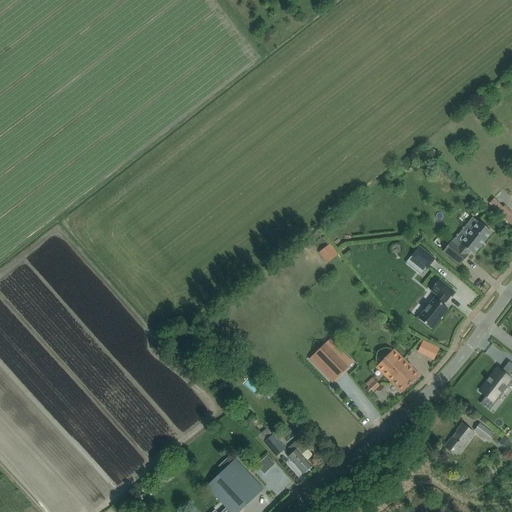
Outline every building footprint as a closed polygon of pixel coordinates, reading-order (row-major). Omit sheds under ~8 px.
[(494,199),(489,204),(498,212),(503,207),(494,199)] [(443,251),(460,265),(468,255),(467,255),(470,251),(474,255),(492,232),(478,221),(477,222),(472,218),(467,225),(472,229),(460,244),(461,245),(459,248),(451,241),(443,251)] [(396,248),(402,254),(409,247),(403,241),(396,248)] [(411,257),(427,269),(435,259),(419,246),(411,257)] [(422,312),(418,318),(432,329),(448,309),(443,305),(445,302),(446,303),(455,291),(439,279),(430,290),(437,296),(435,298),(434,298),(422,312)] [(423,340),(418,352),(426,356),(432,344),(423,340)] [(324,356),(316,364),(328,377),(333,373),(337,377),(351,363),(330,341),(320,351),(324,356)] [(394,351),(377,368),(385,375),(392,382),(402,392),(419,375),(409,365),(402,358),(394,351)] [(495,371),(480,391),(486,396),(494,402),(507,384),(509,385),(511,387),(511,375),(510,379),(501,372),(499,374),(495,371)] [(369,387),(366,390),(368,393),(371,390),(373,392),(380,386),(375,380),(368,386),(369,387)] [(259,381),(255,386),(262,392),(266,388),(259,381)] [(327,390),(343,407),(351,399),(336,382),(327,390)] [(445,447),(456,455),(473,432),(463,424),(445,447)] [(475,430),(488,440),(493,434),(480,424),(475,430)] [(273,435),(264,442),(277,457),(285,449),(273,435)] [(288,457),(303,475),(312,466),(307,461),(313,455),(303,444),(288,457)] [(319,467),(328,464),(326,455),(316,458),(319,467)] [(238,511),(263,489),(235,459),(206,487),(226,508),(221,511),(238,511)]
